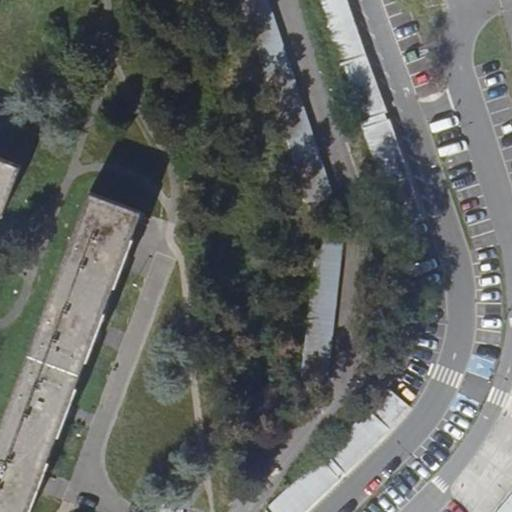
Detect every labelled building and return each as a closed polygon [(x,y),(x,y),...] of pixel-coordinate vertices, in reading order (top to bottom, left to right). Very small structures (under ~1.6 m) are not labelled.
[(300,180),(311,213),(336,204),(268,0),(240,0),(270,89),(300,180)] [(346,0),(314,0),(316,5),(340,75),(359,123),(386,112),(349,10),(346,0)] [(417,204),(389,120),(362,130),(395,229),(423,222),(417,204)] [(21,166),(0,158),(0,216),(1,217),(21,166)] [(0,511),(28,511),(37,491),(44,472),(121,267),(143,213),(89,193),(45,309),(0,427),(0,511)] [(301,379),(326,382),(330,347),(343,233),(317,230),(313,268),(301,379)] [(388,433),(410,408),(387,389),(373,405),(324,454),(344,474),(388,433)] [(304,511),(314,503),(338,480),(318,459),(265,511),(304,511)] [(511,511),(511,495),(498,511),(511,511)]
